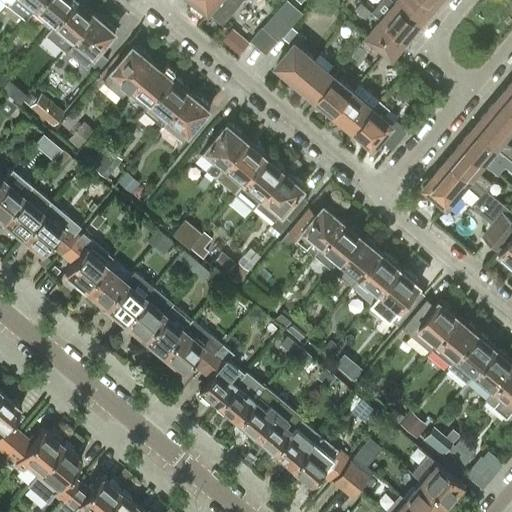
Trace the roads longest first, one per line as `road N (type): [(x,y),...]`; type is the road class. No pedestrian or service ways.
road 1 (residential): [(0,311),(237,511)]
road 2 (residential): [(144,0),(376,198)]
road 3 (residential): [(376,198),(511,307)]
road 4 (residential): [(468,86),(376,198)]
road 5 (residential): [(468,86),(423,46),(462,0)]
